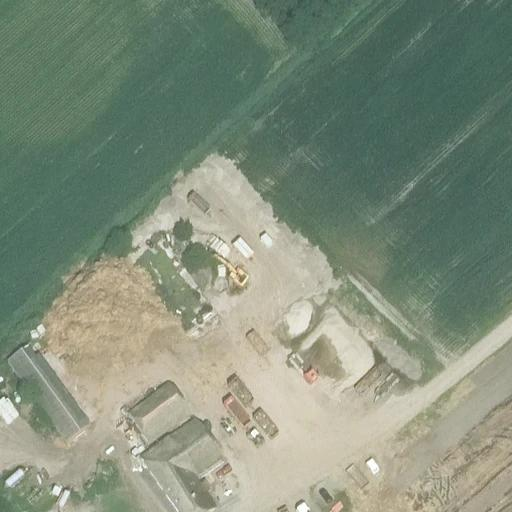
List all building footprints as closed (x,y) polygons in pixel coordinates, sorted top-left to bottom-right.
[(31,346),(6,364),(66,444),(90,428),(31,346)] [(127,415),(148,445),(190,415),(169,386),(127,415)] [(137,459),(173,511),(209,511),(211,511),(192,482),(221,462),(192,421),(137,459)] [(285,481),(269,492),(276,502),(292,491),(285,481)] [(265,488),(224,511),(306,511),(295,492),(274,504),(265,488)]
